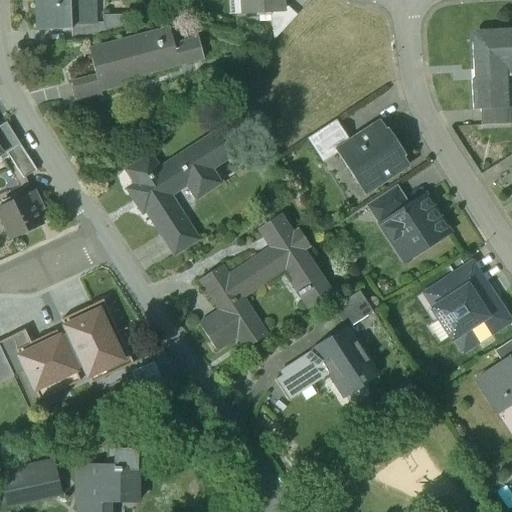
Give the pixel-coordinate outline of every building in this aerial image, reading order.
[(35,0),(36,31),(70,29),(70,25),(89,25),(88,23),(93,23),(92,0),(35,0)] [(281,0),(241,0),(242,14),(270,12),(282,11),(282,7),(281,0)] [(282,11),(270,12),(273,40),(296,16),(287,7),(282,7),(282,11)] [(121,15),(102,16),(102,22),(93,23),(88,23),(89,25),(70,25),(70,29),(71,42),(122,29),(121,15)] [(130,43),(90,54),(96,77),(99,91),(101,90),(123,84),(123,81),(179,65),(173,44),(169,28),(129,39),(130,43)] [(511,29),(503,30),(503,33),(485,34),(485,44),(471,44),(473,81),(470,81),(472,111),(480,110),(508,109),(508,107),(505,69),(511,68),(511,29)] [(196,37),(173,44),(179,65),(202,59),(196,37)] [(96,77),(71,83),(76,102),(102,96),(101,90),(99,91),(96,77)] [(508,109),(480,110),(481,126),(510,124),(509,107),(508,107),(508,109)] [(336,120),(308,138),(323,163),(337,154),(337,153),(336,152),(350,143),(336,120)] [(5,123),(0,126),(0,158),(2,161),(8,157),(6,154),(20,146),(5,123)] [(350,143),(336,152),(337,153),(337,154),(363,194),(407,165),(381,124),(350,143)] [(225,130),(159,172),(149,156),(126,171),(136,186),(130,191),(143,211),(145,209),(174,254),(196,240),(168,196),(186,184),(196,199),(218,184),(208,169),(238,150),(225,130)] [(36,171),(20,146),(6,154),(8,157),(23,180),(36,171)] [(396,187),(371,203),(383,223),(409,207),(396,187)] [(33,192),(0,207),(0,216),(11,239),(40,226),(34,214),(42,211),(33,192)] [(383,223),(381,225),(393,244),(401,239),(407,241),(416,254),(447,233),(423,197),(409,207),(383,223)] [(269,248),(226,277),(240,298),(274,276),(271,272),(283,263),(301,291),(294,295),(296,298),(301,295),(309,308),(331,293),(303,251),(309,247),(297,231),(292,234),(279,215),(257,230),(269,248)] [(226,277),(219,267),(198,281),(218,312),(235,337),(244,350),(265,336),(240,298),(226,277)] [(466,271),(451,281),(455,287),(451,290),(449,287),(428,300),(433,308),(431,310),(451,341),(453,339),(460,350),(466,351),(509,323),(494,299),(490,302),(483,290),(483,289),(472,272),(466,271)] [(358,292),(333,309),(340,320),(365,303),(358,292)] [(91,384),(133,364),(102,301),(60,321),(67,333),(59,337),(56,330),(30,343),(33,350),(18,357),(25,372),(39,401),(80,382),(75,371),(83,367),(91,384)] [(365,303),(340,320),(346,329),(346,328),(347,329),(372,313),(368,306),(365,303)] [(218,312),(197,325),(215,351),(235,337),(218,312)] [(346,329),(313,350),(328,374),(344,397),(377,375),(347,329),(346,328),(346,329)] [(0,342),(0,349),(13,377),(25,372),(18,357),(33,350),(30,343),(24,331),(0,342)] [(511,339),(494,352),(501,363),(511,356),(511,339)] [(0,383),(13,377),(0,349),(0,383)] [(313,350),(284,369),(286,373),(275,380),(287,400),(328,374),(313,350)] [(511,356),(501,363),(475,380),(492,406),(510,395),(511,398),(511,356)] [(135,450),(112,450),(112,468),(119,468),(119,471),(135,471),(135,450)] [(50,464),(37,467),(5,474),(11,503),(56,494),(50,464)] [(112,468),(82,468),(81,511),(108,511),(108,499),(117,499),(117,500),(135,500),(135,471),(119,471),(119,468),(112,468)]
